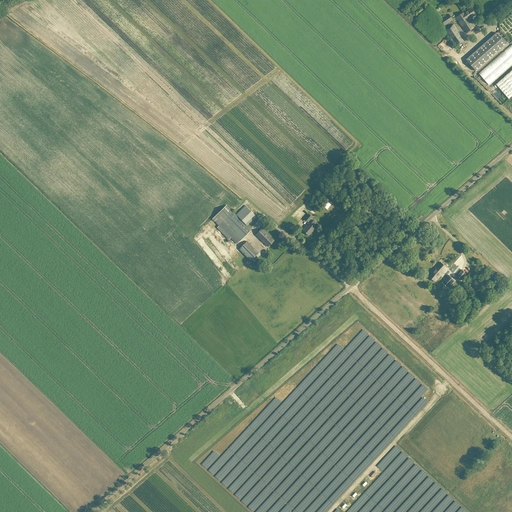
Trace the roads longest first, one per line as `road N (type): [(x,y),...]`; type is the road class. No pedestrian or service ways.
road 1 (unclassified): [(90,511),(511,146)]
road 2 (track): [(350,286),(511,438)]
